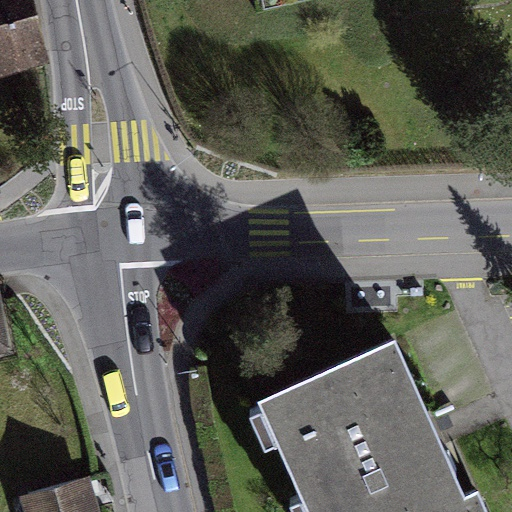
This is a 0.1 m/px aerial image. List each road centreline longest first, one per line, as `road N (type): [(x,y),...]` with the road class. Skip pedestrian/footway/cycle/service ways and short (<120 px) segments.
road 1 (residential): [(511,226),(116,236)]
road 2 (tertiary): [(165,511),(141,412),(116,236)]
road 3 (tertiary): [(116,236),(78,0)]
